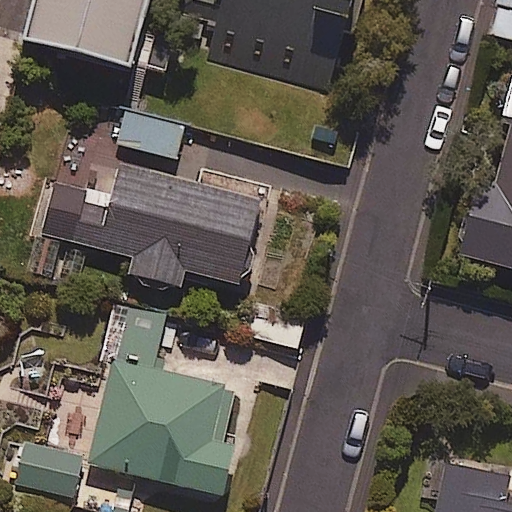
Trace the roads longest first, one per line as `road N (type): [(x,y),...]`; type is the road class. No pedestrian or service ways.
road 1 (residential): [(365,316),(447,0)]
road 2 (residential): [(317,511),(365,316)]
road 3 (residential): [(365,316),(511,352)]
